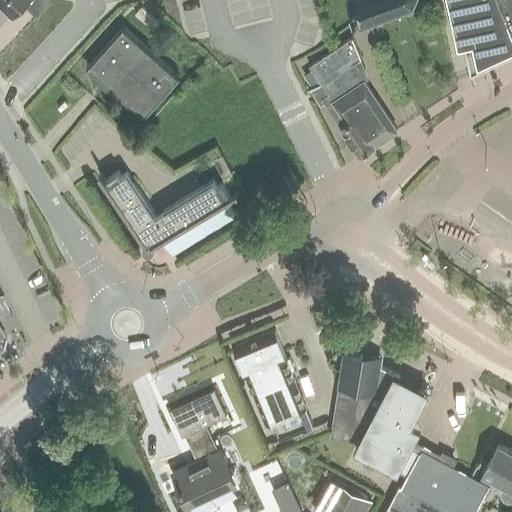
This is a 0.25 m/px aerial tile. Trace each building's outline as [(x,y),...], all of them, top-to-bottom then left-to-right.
[(0,0),(0,3),(13,15),(23,4),(36,16),(50,2),(49,0),(0,0)] [(349,0),(359,25),(413,5),(415,0),(349,0)] [(511,27),(509,19),(508,16),(501,0),(448,0),(458,44),(460,44),(459,42),(463,42),(471,74),(511,55),(511,27)] [(142,5),(135,13),(153,29),(160,21),(142,5)] [(88,66),(144,116),(179,77),(123,26),(88,66)] [(321,98),(340,126),(360,155),(375,145),(397,130),(364,81),(353,64),(361,59),(362,59),(353,36),(352,37),(309,65),(312,69),(321,83),(322,84),(329,93),(321,98)] [(312,69),(304,75),(312,87),(321,83),(312,69)] [(233,172),(224,153),(211,160),(220,178),(233,172)] [(175,248),(233,214),(226,201),(239,193),(237,190),(230,195),(223,182),(217,185),(214,180),(156,215),(127,172),(122,176),(118,171),(106,179),(101,172),(99,173),(144,240),(143,242),(143,244),(143,246),(144,248),(146,249),(147,250),(148,250),(150,251),(152,250),(155,249),(156,247),(156,245),(156,243),(156,242),(168,236),(175,248)] [(286,358),(275,330),(235,346),(266,422),(272,420),(280,437),(313,424),(296,382),(291,370),(295,369),(290,357),(286,358)] [(331,431),(331,436),(359,441),(394,373),(382,367),(383,357),(365,354),(364,356),(344,353),(339,387),(331,431)] [(359,441),(354,449),(368,457),(406,477),(401,486),(400,485),(385,511),(435,511),(439,506),(449,511),(475,511),(490,485),(494,478),(495,478),(505,484),(501,491),(502,496),(504,500),(508,502),(511,502),(511,451),(498,444),(483,472),(485,473),(479,484),(451,469),(455,462),(415,440),(421,429),(412,424),(426,397),(424,396),(427,391),(420,387),(417,393),(406,387),(405,388),(394,382),(397,376),(399,377),(400,376),(394,373),(359,441)] [(214,389),(171,409),(183,435),(185,434),(197,461),(174,472),(189,503),(191,502),(195,511),(198,511),(237,494),(231,483),(235,482),(221,450),(219,451),(206,424),(226,415),(214,389)] [(332,478),(314,509),(318,511),(352,511),(354,509),(358,511),(366,511),(372,501),(332,478)] [(288,481),(272,488),(283,511),(300,511),(302,511),(288,481)]
